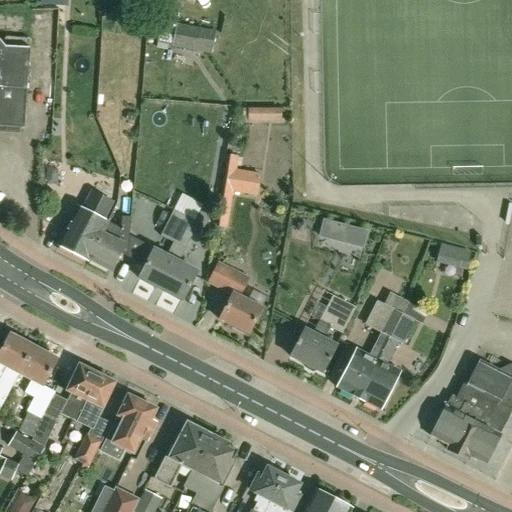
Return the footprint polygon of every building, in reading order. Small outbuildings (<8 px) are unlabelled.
[(216,32),(176,25),(172,47),(212,54),(216,32)] [(0,126),(22,128),(28,48),(28,36),(4,36),(0,36),(0,126)] [(48,73),(49,89),(60,88),(58,47),(37,48),(38,74),(48,73)] [(281,109),(243,109),(243,117),(248,117),(248,122),(281,122),(281,109)] [(227,228),(232,192),(257,197),(261,174),(236,170),(237,157),(226,155),(216,226),(227,228)] [(56,245),(87,261),(107,223),(103,221),(112,203),(91,192),(85,205),(88,207),(86,212),(76,207),(57,244),(56,245)] [(196,272),(178,263),(199,223),(163,204),(149,231),(172,243),(165,257),(153,251),(139,279),(182,301),(196,272)] [(121,230),(107,223),(87,261),(88,261),(88,260),(110,271),(123,245),(127,247),(126,251),(124,255),(134,260),(143,244),(128,236),(129,218),(122,218),(121,230)] [(366,233),(324,221),(319,237),(362,248),(366,233)] [(219,320),(248,335),(261,309),(239,297),(248,279),(231,270),(221,289),(232,295),(219,320)] [(332,296),(312,334),(304,330),(290,357),(321,374),(336,346),(356,308),(332,296)] [(358,399),(378,361),(401,315),(402,314),(376,301),(364,325),(380,334),(369,356),(356,349),(336,388),(358,399)] [(415,321),(402,314),(401,315),(378,361),(358,399),(380,411),(400,372),(387,365),(398,343),(403,345),(415,321)] [(0,352),(0,363),(6,367),(0,377),(0,409),(19,374),(18,374),(32,347),(9,335),(0,352)] [(41,420),(54,393),(42,387),(57,360),(32,347),(18,374),(19,374),(30,380),(24,393),(34,399),(27,412),(28,413),(19,431),(33,438),(41,420)] [(437,418),(438,421),(430,436),(449,446),(446,450),(467,460),(469,456),(485,464),(500,435),(499,435),(511,409),(511,366),(500,371),(480,361),(466,387),(463,385),(456,398),(451,396),(446,407),(445,407),(444,409),(441,410),(437,418)] [(85,399),(96,375),(78,366),(66,391),(70,393),(60,415),(71,420),(76,410),(82,413),(87,402),(88,400),(85,399)] [(114,384),(96,375),(85,399),(88,400),(87,402),(82,413),(76,410),(71,420),(93,431),(102,409),(114,384)] [(155,410),(128,397),(118,416),(122,418),(115,432),(122,435),(118,445),(133,452),(140,438),(145,441),(154,424),(149,422),(155,410)] [(41,420),(33,438),(32,439),(45,446),(56,422),(43,416),(41,420)] [(184,487),(185,487),(210,437),(186,425),(174,450),(171,448),(154,480),(169,487),(180,465),(193,471),(184,487)] [(17,434),(9,447),(35,463),(43,450),(17,434)] [(100,442),(87,436),(75,460),(88,466),(100,442)] [(231,448),(210,437),(185,487),(198,494),(188,511),(209,511),(221,489),(218,488),(232,460),(234,457),(231,448)] [(17,465),(0,457),(0,451),(2,447),(0,446),(0,475),(11,480),(17,465)] [(264,511),(283,477),(280,476),(279,472),(273,469),(270,470),(267,469),(262,478),(258,475),(250,490),(258,495),(255,501),(258,503),(253,511),(251,511),(250,511),(264,511)] [(285,478),(283,477),(264,511),(276,511),(279,511),(282,507),(291,511),(299,497),(294,494),(299,485),(296,484),(295,480),(289,477),(285,478)] [(91,511),(130,511),(136,501),(114,490),(114,492),(104,487),(91,511)] [(144,490),(133,511),(155,511),(162,499),(144,490)] [(326,511),(333,500),(327,497),(328,495),(318,490),(318,492),(315,490),(303,511),(326,511)] [(29,511),(35,502),(19,493),(8,511),(29,511)] [(339,503),(333,500),(326,511),(349,511),(351,510),(348,508),(349,506),(340,502),(339,503)]
